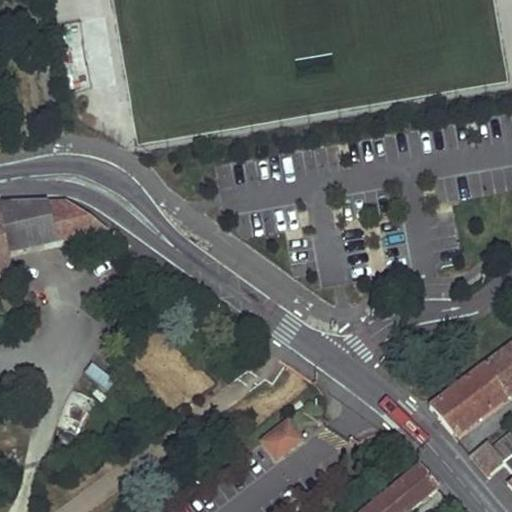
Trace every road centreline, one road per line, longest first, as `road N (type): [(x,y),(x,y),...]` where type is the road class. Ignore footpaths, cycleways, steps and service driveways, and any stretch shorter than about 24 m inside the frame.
road 1 (residential): [(206,271),(108,175),(74,165),(0,175)]
road 2 (residential): [(0,185),(83,193),(206,271)]
road 3 (residential): [(335,366),(403,411),(487,511)]
road 4 (residential): [(335,366),(388,327),(482,303),(511,282)]
road 5 (residential): [(206,271),(335,366)]
